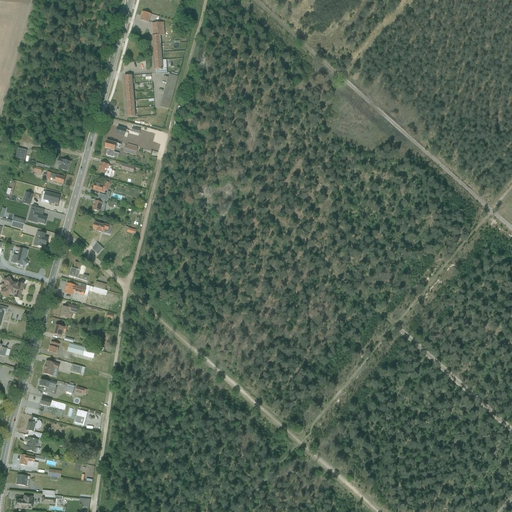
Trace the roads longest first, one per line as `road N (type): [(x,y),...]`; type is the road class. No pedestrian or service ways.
road 1 (track): [(237,511),(511,187)]
road 2 (track): [(407,0),(146,307)]
road 3 (track): [(511,432),(244,195)]
road 4 (track): [(252,0),(511,233)]
road 5 (track): [(125,288),(378,511)]
road 6 (track): [(206,0),(125,288)]
road 7 (primary): [(0,478),(63,236)]
road 8 (primary): [(63,236),(129,0)]
road 9 (track): [(125,288),(94,511)]
